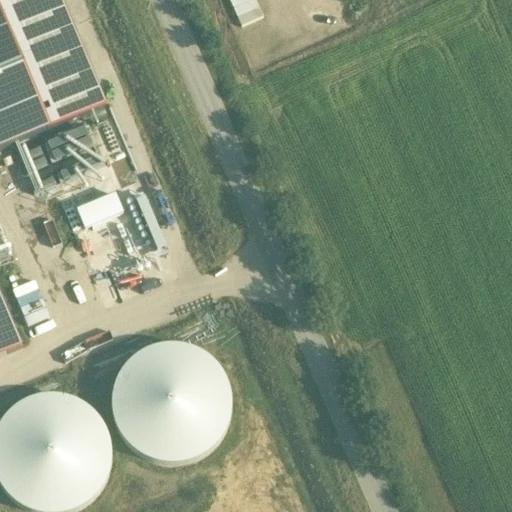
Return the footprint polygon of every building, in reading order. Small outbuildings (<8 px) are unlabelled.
[(0,0),(0,352),(26,341),(0,276),(0,147),(111,102),(69,0),(0,0)] [(81,152),(98,144),(90,126),(73,133),(81,152)] [(136,178),(66,207),(80,240),(150,212),(136,178)] [(172,468),(192,465),(209,455),(222,440),(230,421),(231,401),(226,382),(214,366),(197,354),(178,348),(158,349),(140,357),(125,369),(115,386),(111,405),(113,425),(121,442),(135,456),(152,465),(172,468)] [(78,511),(89,506),(102,491),(110,472),(111,452),(106,433),(94,417),(77,405),(58,399),(38,400),(20,408),(5,420),(0,428),(0,490),(1,493),(15,507),(23,511),(78,511)]
